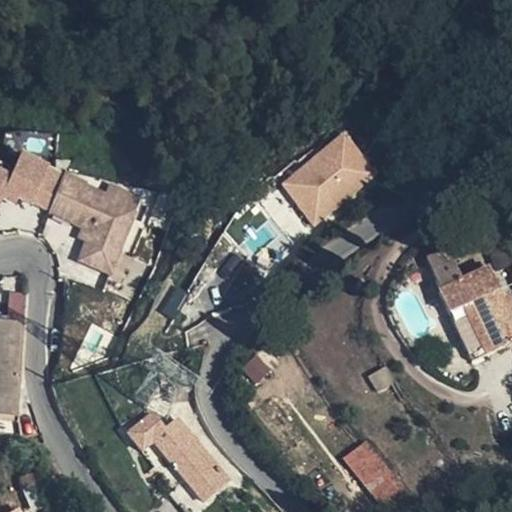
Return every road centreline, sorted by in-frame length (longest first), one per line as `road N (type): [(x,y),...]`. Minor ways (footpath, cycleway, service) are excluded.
road 1 (residential): [(511,150),(330,252),(234,335),(211,376),(206,406),(227,446),(295,511)]
road 2 (unknown): [(428,193),(386,267),(380,312),(388,342),(473,408),(491,400),(510,368)]
road 3 (residential): [(106,511),(38,412),(35,273),(16,258),(0,262)]
